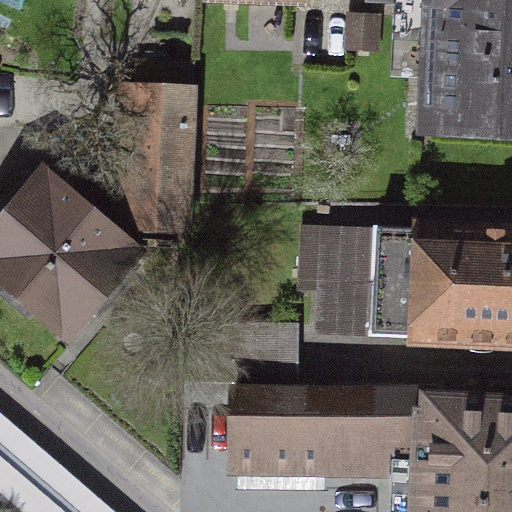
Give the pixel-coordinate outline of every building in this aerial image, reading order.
[(511,0),(447,0),(447,2),(440,118),(511,122),(511,0)] [(190,67),(139,64),(131,219),(181,221),(190,67)] [(74,196),(73,190),(60,179),(54,180),(48,186),(43,182),(0,233),(0,267),(66,324),(105,278),(117,288),(137,263),(68,203),(74,196)] [(323,282),(321,327),(511,338),(511,233),(305,227),(302,281),(323,282)] [(236,380),(294,381),(295,323),(237,323),(236,380)] [(234,387),(234,460),(324,460),(324,468),(411,472),(409,511),(511,511),(511,412),(422,411),(422,391),(234,387)]
